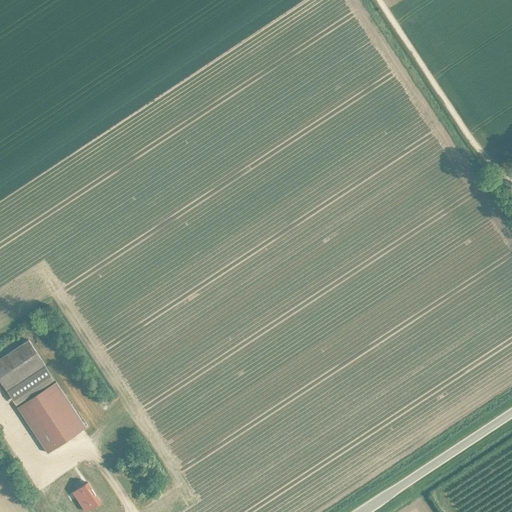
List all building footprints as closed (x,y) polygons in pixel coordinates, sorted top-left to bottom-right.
[(0,381),(6,391),(44,365),(28,340),(0,358),(0,381)] [(44,365),(6,391),(15,405),(54,380),(44,365)] [(86,428),(55,382),(17,407),(47,453),(86,428)] [(2,417),(7,424),(11,422),(6,414),(2,417)] [(86,511),(100,502),(87,483),(73,492),(86,511)]
